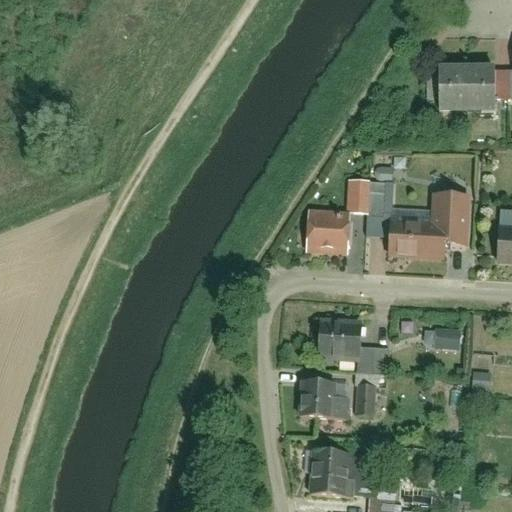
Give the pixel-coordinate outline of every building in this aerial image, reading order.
[(439,114),(495,113),(495,74),(439,74),(439,114)] [(296,201),(294,249),(340,251),(342,210),(356,211),(358,176),(332,175),(330,203),(296,201)] [(377,233),(376,252),(435,255),(435,246),(461,248),(464,190),(419,188),(418,203),(383,201),(384,177),(358,176),(356,211),(355,232),(377,233)] [(511,220),(482,220),(481,262),(511,262),(511,220)] [(351,317),(304,314),(301,365),(340,368),(372,370),(379,370),(380,344),(349,343),(351,317)] [(426,316),(423,338),(450,341),(453,320),(426,316)] [(290,376),(287,412),(338,417),(339,406),(369,409),(372,370),(340,368),(339,381),(290,376)] [(301,448),(300,495),(359,497),(359,507),(388,508),(389,479),(361,478),(361,464),(335,463),(335,449),(301,448)] [(511,457),(504,457),(502,489),(511,490),(511,457)] [(445,499),(444,511),(466,511),(466,500),(445,499)]
